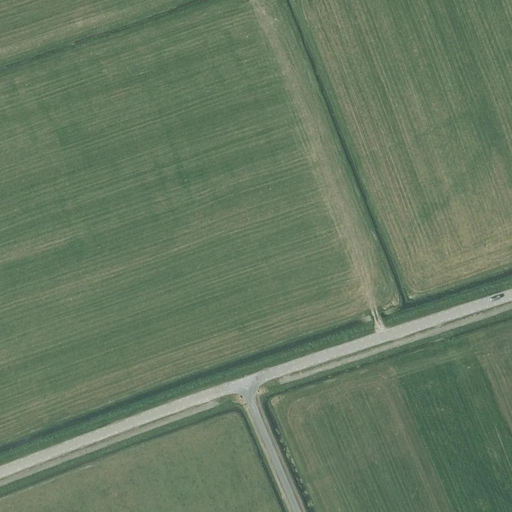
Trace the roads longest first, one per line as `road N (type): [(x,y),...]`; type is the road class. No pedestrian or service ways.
road 1 (tertiary): [(243,382),(511,300)]
road 2 (tertiary): [(0,472),(243,382)]
road 3 (unclassified): [(295,511),(243,382)]
